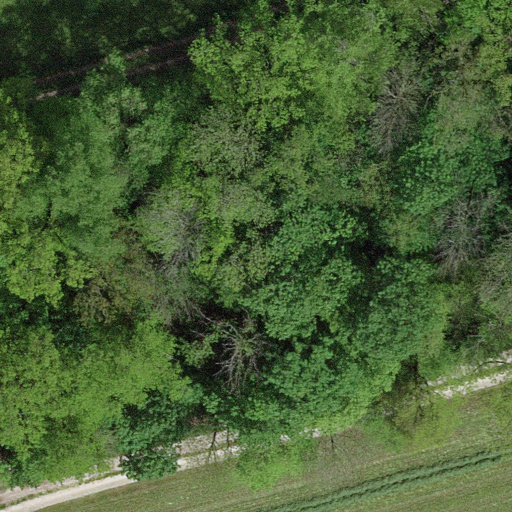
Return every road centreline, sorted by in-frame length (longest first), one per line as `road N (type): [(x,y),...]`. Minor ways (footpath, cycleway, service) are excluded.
road 1 (track): [(511,359),(0,508)]
road 2 (track): [(0,94),(306,0)]
